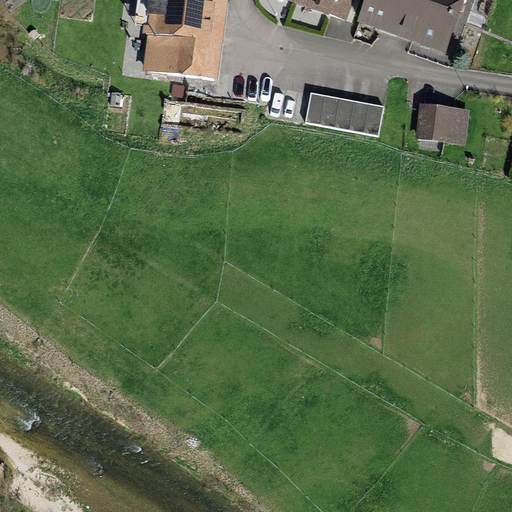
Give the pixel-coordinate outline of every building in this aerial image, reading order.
[(145,0),(142,28),(176,33),(173,48),(154,46),(151,72),(211,80),(221,0),(145,0)] [(348,0),(295,0),(342,18),(348,0)] [(366,0),(358,24),(447,54),(464,0),(366,0)] [(389,103),(314,88),(307,124),(382,139),(389,103)] [(463,115),(420,107),(415,138),(457,146),(463,115)]
